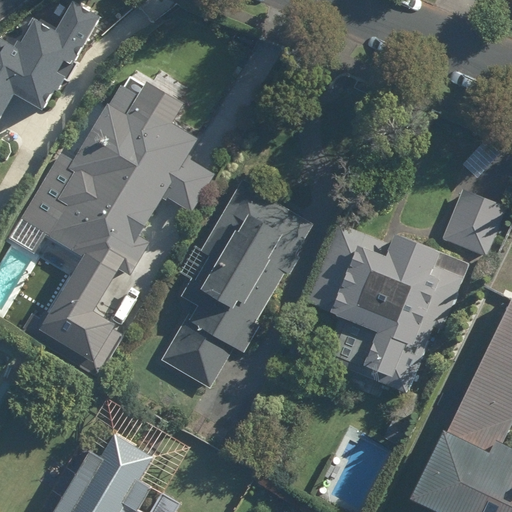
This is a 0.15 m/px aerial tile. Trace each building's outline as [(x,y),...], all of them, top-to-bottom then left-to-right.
[(0,116),(12,97),(39,113),(99,14),(75,0),(70,0),(46,40),(25,27),(10,51),(0,45),(0,116)] [(58,156),(17,222),(110,279),(117,268),(131,277),(151,245),(136,236),(161,195),(190,213),(213,176),(184,158),(199,133),(173,117),(181,104),(144,82),(136,94),(121,85),(72,164),(58,156)] [(176,276),(184,280),(174,297),(194,308),(162,364),(208,391),(232,349),(242,355),(257,327),(254,325),(282,275),(288,279),(300,257),(294,254),(312,222),(240,181),(200,251),(192,247),(176,276)] [(506,208),(460,189),(439,239),(485,258),(506,208)] [(382,389),(402,397),(431,326),(441,330),(467,266),(390,234),(386,245),(336,224),(303,307),(339,322),(325,357),(332,359),(329,368),(358,379),(362,371),(385,381),(382,389)] [(424,511),(511,511),(511,303),(509,302),(408,503),(424,511)] [(65,313),(47,341),(67,353),(64,359),(90,375),(112,339),(86,323),(85,325),(65,313)] [(176,511),(181,505),(159,493),(148,511),(141,511),(138,510),(150,488),(139,482),(154,455),(116,434),(101,461),(87,454),(53,511),(176,511)]
